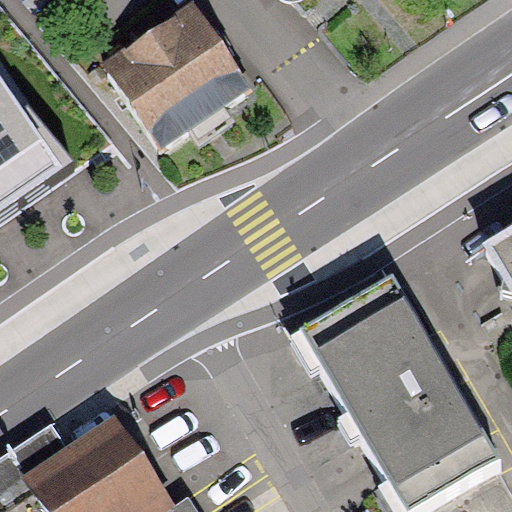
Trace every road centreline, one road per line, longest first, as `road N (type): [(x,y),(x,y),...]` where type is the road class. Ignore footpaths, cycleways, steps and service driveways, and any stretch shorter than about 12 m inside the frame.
road 1 (primary): [(171,296),(511,69)]
road 2 (residential): [(171,296),(219,358),(306,511)]
road 3 (primary): [(0,412),(171,296)]
road 4 (unknown): [(368,166),(247,0)]
